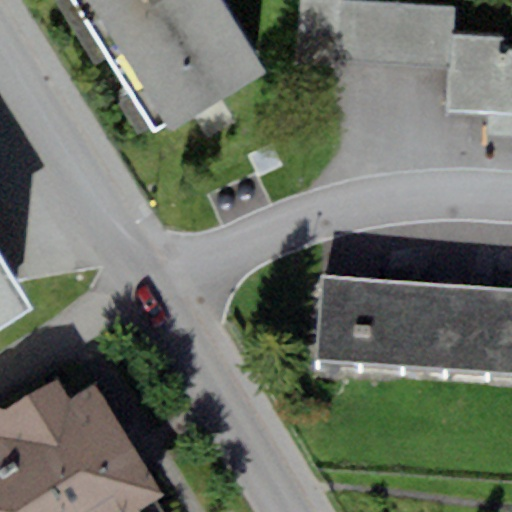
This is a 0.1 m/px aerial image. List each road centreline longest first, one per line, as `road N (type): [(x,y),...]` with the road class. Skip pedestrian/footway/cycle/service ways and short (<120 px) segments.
road 1 (residential): [(156,281),(372,206),(454,197),(511,201)]
road 2 (tertiary): [(0,30),(156,281)]
road 3 (tertiary): [(156,281),(287,511)]
